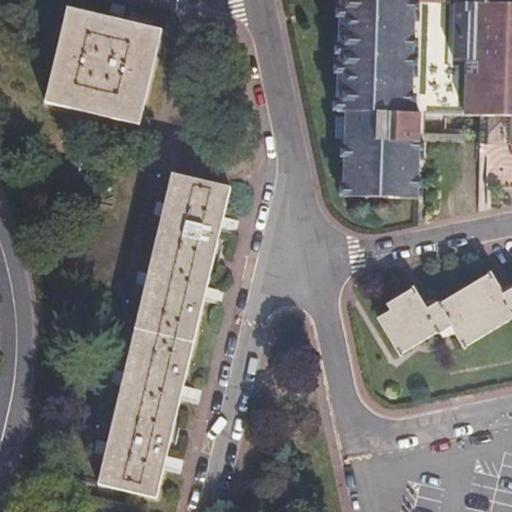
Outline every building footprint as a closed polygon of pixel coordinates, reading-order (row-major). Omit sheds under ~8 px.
[(489,149),(480,149),(479,191),(484,191),(511,191),(511,9),(459,8),(400,6),(400,0),(333,0),(333,4),(342,5),(339,117),(347,117),(346,184),(357,182),(361,202),(419,204),(421,119),(481,121),(490,121),(489,149)] [(511,0),(459,0),(459,8),(511,9),(511,0)] [(46,109),(142,132),(165,35),(69,12),(46,109)] [(490,121),(481,121),(480,149),(489,149),(490,121)] [(176,178),(103,490),(160,505),(233,192),(176,178)] [(357,182),(346,184),(345,201),(361,202),(357,182)] [(511,290),(510,292),(508,290),(497,297),(484,277),(435,308),(433,305),(421,312),(410,294),(384,310),(388,315),(376,322),(397,356),(434,333),(435,335),(447,328),(461,349),(510,318),(511,320),(511,290)]
